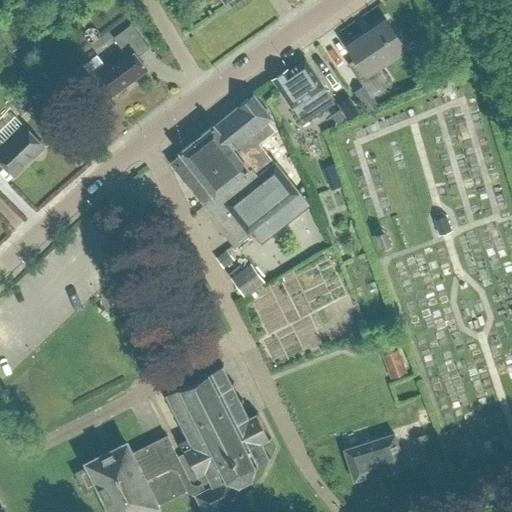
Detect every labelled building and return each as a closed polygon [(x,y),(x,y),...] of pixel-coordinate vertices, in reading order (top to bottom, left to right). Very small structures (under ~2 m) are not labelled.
[(392,82),(379,64),(405,47),(386,19),(347,45),(356,58),(349,63),(363,85),(355,91),(368,110),(377,104),(371,96),(392,82)] [(123,50),(104,64),(96,54),(84,64),(91,74),(109,97),(147,68),(137,55),(149,46),(131,22),(113,36),(123,50)] [(288,68),(273,77),(304,123),(336,102),(306,57),(289,69),(288,68)] [(67,79),(56,88),(63,97),(74,88),(67,79)] [(213,123),(213,124),(289,218),(297,211),(288,200),(299,191),(258,141),(273,129),(266,121),(271,116),(253,94),(215,124),(213,123)] [(335,119),(338,124),(349,119),(360,111),(349,96),(340,103),(342,106),(345,115),(335,119)] [(331,114),(335,119),(345,115),(342,106),(331,114)] [(0,138),(0,160),(14,174),(44,145),(23,124),(3,142),(0,138)] [(203,204),(235,243),(253,228),(262,239),(289,218),(213,124),(179,151),(180,153),(169,161),(176,169),(187,160),(214,195),(203,204)] [(440,235),(452,230),(446,214),(442,212),(437,214),(434,218),(440,235)] [(384,226),(373,230),(378,243),(389,239),(384,226)] [(264,282),(250,262),(230,277),(244,297),(264,282)] [(407,372),(397,349),(381,355),(390,378),(407,372)] [(177,413),(184,428),(182,429),(183,432),(186,430),(189,437),(179,442),(184,452),(179,454),(209,511),(237,498),(237,491),(233,491),(227,479),(236,483),(237,486),(241,485),(240,482),(249,477),(251,479),(253,476),(251,474),(254,464),(266,458),(268,460),(270,457),(267,455),(262,446),(269,442),(271,437),(266,435),(257,416),(257,412),(254,411),(254,414),(248,417),(240,402),(243,401),(241,398),(239,399),(231,385),(234,383),(233,381),(230,382),(222,367),(224,363),(221,362),(220,365),(168,392),(165,391),(164,393),(168,395),(176,411),(173,412),(175,415),(177,413)] [(169,415),(160,397),(155,399),(149,387),(136,393),(151,424),(169,415)] [(380,473),(405,465),(395,432),(344,449),(354,479),(379,471),(380,473)] [(434,456),(427,433),(413,437),(420,461),(434,456)] [(157,503),(186,488),(187,492),(195,495),(203,511),(208,511),(209,511),(179,454),(178,455),(168,435),(133,453),(127,441),(87,462),(89,466),(76,472),(85,490),(97,484),(111,511),(141,511),(157,504),(157,503)]
